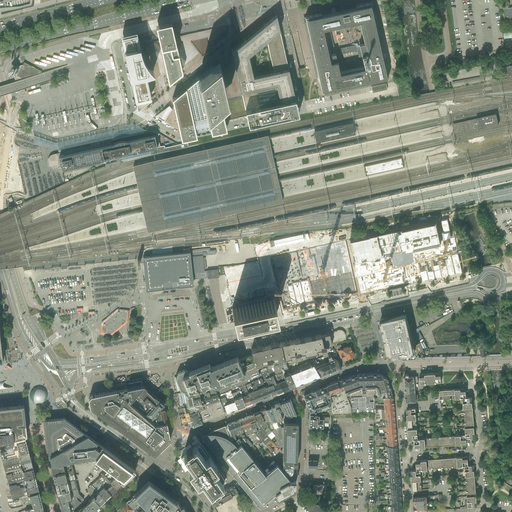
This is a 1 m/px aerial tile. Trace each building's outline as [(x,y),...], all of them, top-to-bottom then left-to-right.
[(321,13),(320,13),(306,16),(305,16),(305,17),(307,24),(307,23),(308,26),(307,26),(307,27),(308,27),(309,32),(309,33),(309,32),(310,37),(309,37),(318,77),(319,77),(319,78),(320,83),(321,89),(322,92),(334,89),(334,90),(343,88),(343,87),(388,77),(372,2),(371,2),(356,5),(356,7),(353,8),(344,6),(343,6),(343,7),(342,8),(343,8),(343,9),(343,10),(321,15),(321,13)] [(511,7),(503,8),(503,9),(504,20),(505,20),(511,19),(511,7)] [(276,14),(124,49),(137,109),(146,114),(176,132),(195,127),(209,124),(296,105),(283,44),(276,14)] [(13,73),(18,89),(19,92),(19,93),(20,94),(21,94),(22,95),(23,95),(24,94),(25,93),(25,92),(25,91),(24,88),(23,83),(21,79),(41,73),(42,71),(26,63),(24,62),(22,65),(17,66),(17,65),(16,67),(16,66),(15,66),(14,67),(13,67),(13,68),(13,69),(13,70),(14,71),(13,73)] [(386,83),(371,87),(372,92),(372,93),(387,89),(386,84),(386,83)] [(476,118),(452,124),(454,134),(478,129),(498,124),(496,114),(476,118)] [(315,137),(316,142),(355,134),(354,128),(352,123),(314,131),(315,137)] [(47,161),(47,162),(48,162),(48,163),(48,164),(48,165),(49,165),(49,166),(50,166),(50,167),(51,167),(51,168),(52,168),(53,168),(54,168),(55,168),(56,168),(59,168),(60,169),(104,160),(105,166),(106,167),(132,161),(133,166),(134,167),(148,230),(148,232),(152,251),(142,252),(142,253),(141,253),(134,253),(134,254),(118,256),(118,259),(118,261),(119,261),(118,261),(126,260),(127,260),(135,259),(135,260),(135,259),(143,258),(144,266),(144,271),(145,277),(143,277),(143,281),(145,281),(145,283),(146,288),(155,287),(184,284),(193,283),(192,279),(202,278),(208,278),(207,271),(204,271),(204,269),(206,269),(205,257),(202,258),(202,255),(192,256),(191,253),(189,253),(189,248),(188,244),(188,243),(188,242),(185,243),(181,225),(180,223),(166,160),(166,158),(165,153),(165,151),(166,151),(188,146),(187,143),(178,145),(165,148),(164,146),(160,147),(158,139),(158,136),(158,135),(159,134),(159,133),(153,130),(151,129),(149,130),(140,132),(126,135),(123,136),(122,136),(111,138),(111,137),(100,140),(89,142),(89,143),(90,146),(79,148),(62,152),(62,151),(61,151),(60,151),(60,152),(58,153),(55,153),(54,154),(52,154),(51,155),(50,155),(50,156),(49,156),(49,157),(48,157),(48,158),(48,159),(48,160),(47,160),(47,161)] [(268,135),(166,158),(166,160),(180,223),(181,225),(283,202),(282,201),(268,137),(268,135)] [(401,158),(364,166),(366,175),(403,167),(401,158)] [(440,218),(351,239),(356,261),(359,260),(362,275),(358,276),(362,293),(465,270),(461,252),(396,267),(393,253),(445,241),(440,218)] [(304,236),(271,242),(272,248),(305,242),(304,236)] [(188,243),(188,244),(189,248),(229,244),(229,240),(228,240),(227,240),(227,239),(188,243)] [(343,243),(273,258),(285,311),(355,296),(343,243)] [(118,256),(64,262),(67,264),(90,262),(103,260),(110,260),(118,259),(118,256)] [(231,308),(235,322),(277,313),(274,299),(274,298),(232,308),(231,308)] [(118,309),(102,321),(101,334),(112,334),(127,323),(127,319),(128,319),(129,309),(118,309)] [(406,312),(378,318),(381,330),(383,330),(383,333),(385,341),(385,343),(389,358),(389,359),(417,353),(415,344),(413,337),(411,337),(411,335),(410,332),(408,322),(406,314),(406,312)] [(307,337),(310,351),(312,351),(316,350),(316,349),(321,348),(321,350),(326,349),(326,345),(331,344),(331,343),(337,342),(340,341),(341,340),(342,340),(343,339),(344,338),(344,337),(345,336),(345,335),(345,334),(344,333),(344,332),(343,332),(343,331),(342,331),(341,330),(340,330),(339,330),(338,330),(333,332),(333,333),(326,335),(326,333),(321,334),(320,333),(307,337)] [(281,342),(281,343),(283,355),(282,355),(284,357),(290,356),(289,353),(294,352),(295,356),(300,355),(299,353),(304,352),(304,353),(309,352),(309,353),(310,353),(311,353),(311,352),(312,352),(312,351),(310,351),(307,337),(281,342)] [(261,347),(251,350),(252,355),(252,356),(253,355),(253,358),(254,361),(255,361),(257,368),(285,362),(284,357),(282,355),(283,355),(281,343),(280,343),(280,344),(279,344),(279,343),(277,344),(276,344),(274,344),(271,345),(269,346),(269,345),(268,346),(266,346),(261,347)] [(343,359),(345,360),(347,359),(347,357),(353,355),(355,354),(353,350),(352,351),(350,345),(347,346),(343,347),(343,348),(342,349),(340,345),(337,346),(338,350),(340,358),(342,357),(343,359)] [(178,372),(175,378),(180,390),(184,391),(184,392),(180,393),(182,403),(186,403),(187,407),(188,407),(202,403),(219,398),(214,385),(216,384),(220,392),(244,383),(244,385),(245,384),(250,382),(253,381),(251,378),(259,374),(258,370),(257,368),(255,361),(254,361),(253,358),(252,356),(252,355),(250,354),(240,358),(237,357),(236,356),(212,366),(207,364),(189,371),(184,369),(178,372)] [(328,357),(328,362),(332,371),(333,371),(336,369),(336,370),(337,370),(337,369),(338,369),(341,368),(337,358),(335,359),(334,358),(332,359),(331,356),(328,357)] [(312,361),(289,369),(295,385),(319,376),(315,367),(312,361)] [(328,362),(315,367),(319,376),(321,375),(324,374),(324,375),(324,374),(326,374),(329,372),(332,371),(328,362)] [(288,369),(286,363),(279,364),(288,388),(295,385),(289,369),(288,369)] [(279,364),(272,366),(274,370),(282,390),(288,388),(279,364)] [(274,370),(273,371),(271,366),(266,367),(276,393),(282,390),(274,370)] [(258,370),(259,374),(260,374),(269,396),(276,393),(266,367),(258,370)] [(357,373),(340,379),(345,394),(350,393),(349,390),(359,386),(361,386),(361,394),(365,394),(365,391),(367,391),(367,386),(375,386),(376,386),(377,391),(376,392),(390,388),(387,378),(379,372),(357,373)] [(431,382),(430,373),(420,374),(420,383),(431,382)] [(251,378),(253,381),(250,382),(245,384),(252,402),(261,399),(269,396),(260,374),(259,374),(251,378)] [(404,375),(405,385),(414,384),(416,383),(416,382),(418,381),(418,376),(414,376),(409,376),(409,374),(404,375)] [(326,385),(326,386),(330,395),(331,404),(331,414),(351,414),(351,408),(345,394),(340,379),(339,380),(338,380),(328,384),(327,384),(326,384),(326,385)] [(141,381),(126,384),(128,394),(123,396),(129,401),(144,385),(142,384),(142,385),(141,381)] [(117,386),(118,390),(120,400),(123,396),(128,394),(126,384),(117,386)] [(252,402),(245,384),(244,385),(238,387),(239,389),(239,390),(245,405),(252,402)] [(414,384),(405,385),(405,388),(405,390),(405,391),(405,393),(415,392),(415,389),(416,389),(416,386),(415,386),(414,384)] [(129,401),(145,414),(158,399),(158,398),(153,394),(152,393),(148,390),(148,389),(144,385),(129,401)] [(33,389),(32,389),(31,390),(30,392),(30,393),(29,395),(29,396),(30,398),(33,400),(33,401),(34,403),(35,404),(37,404),(38,404),(39,404),(42,404),(44,403),(45,402),(46,400),(47,399),(47,397),(48,396),(47,394),(47,392),(46,391),(46,390),(44,388),(43,387),(42,387),(41,387),(40,386),(39,386),(38,386),(36,388),(36,389),(33,389)] [(310,411),(318,409),(331,404),(330,395),(326,386),(320,388),(320,387),(310,391),(310,392),(303,395),(310,411)] [(390,388),(376,392),(376,394),(377,397),(392,396),(391,391),(390,390),(390,388)] [(110,391),(92,395),(91,395),(90,395),(90,396),(89,397),(89,398),(89,399),(90,407),(92,409),(94,410),(127,434),(130,437),(131,437),(134,439),(154,455),(170,439),(167,422),(156,424),(150,419),(145,414),(129,401),(123,396),(120,400),(118,390),(118,389),(110,391)] [(227,412),(237,408),(234,398),(232,393),(231,390),(219,395),(223,405),(224,404),(227,412)] [(237,408),(245,405),(239,390),(232,393),(234,398),(237,408)] [(415,392),(405,393),(406,396),(406,398),(406,402),(415,401),(416,401),(417,400),(417,399),(417,396),(417,394),(415,394),(415,392)] [(145,414),(150,419),(163,404),(163,403),(158,399),(145,414)] [(203,408),(188,413),(189,413),(189,414),(189,417),(190,421),(191,423),(191,424),(191,425),(192,425),(193,425),(194,425),(196,424),(198,423),(201,422),(225,413),(220,399),(205,404),(206,407),(204,408),(203,408)] [(271,406),(271,407),(277,420),(285,417),(296,414),(290,399),(271,406)] [(0,441),(4,441),(5,441),(14,439),(13,436),(13,435),(12,425),(26,424),(26,423),(24,402),(0,404),(0,441)] [(188,412),(188,413),(203,408),(202,403),(188,407),(187,407),(184,408),(186,413),(188,412)] [(167,422),(163,404),(150,419),(156,424),(167,422)] [(271,407),(265,409),(269,417),(274,428),(280,439),(283,444),(283,455),(282,455),(282,464),(284,464),(292,464),(293,464),(295,464),(297,464),(297,455),(297,425),(297,421),(296,421),(295,421),(294,421),(283,420),(283,421),(283,426),(283,427),(280,427),(280,425),(279,425),(277,420),(271,407)] [(265,408),(260,411),(263,419),(269,427),(271,429),(274,428),(269,417),(265,409),(265,408)] [(329,422),(329,416),(326,416),(324,416),(321,416),(321,417),(318,417),(319,411),(318,409),(310,411),(310,415),(309,427),(316,427),(316,430),(321,430),(321,427),(322,427),(322,422),(329,422)] [(260,411),(253,413),(258,424),(266,433),(271,429),(269,427),(263,419),(260,411)] [(266,433),(258,424),(253,413),(248,415),(254,432),(260,439),(264,444),(270,439),(266,433)] [(393,414),(375,415),(375,427),(376,427),(378,427),(394,426),(394,423),(395,422),(394,417),(394,416),(393,414)] [(248,415),(233,421),(237,432),(239,438),(243,442),(256,459),(263,456),(253,445),(260,439),(254,432),(248,415)] [(64,417),(45,419),(45,424),(45,427),(47,439),(47,440),(47,441),(48,451),(49,451),(50,457),(49,458),(51,465),(70,460),(75,459),(82,458),(84,458),(87,457),(90,457),(93,456),(94,457),(94,456),(96,454),(96,453),(102,445),(97,441),(96,441),(74,425),(68,420),(64,417)] [(233,421),(226,424),(232,439),(235,438),(234,433),(237,432),(233,421)] [(26,424),(12,425),(13,435),(13,436),(14,439),(27,436),(26,426),(26,425),(25,424),(26,424)] [(208,433),(205,437),(213,443),(212,444),(212,445),(213,446),(213,447),(212,448),(220,457),(229,468),(261,506),(277,497),(275,492),(290,479),(284,472),(281,468),(277,463),(276,464),(267,471),(265,468),(264,467),(260,462),(257,464),(241,444),(236,448),(230,440),(232,439),(226,424),(220,426),(210,430),(210,431),(211,432),(208,433)] [(409,439),(414,439),(420,439),(421,447),(425,447),(425,438),(420,438),(420,433),(417,433),(408,434),(409,439)] [(14,439),(5,441),(6,448),(15,445),(29,442),(28,442),(28,439),(27,436),(14,439)] [(1,452),(2,458),(31,451),(29,442),(15,445),(6,448),(7,450),(1,452)] [(216,468),(218,467),(201,444),(200,444),(199,444),(196,446),(195,444),(193,446),(193,447),(192,447),(180,456),(180,458),(184,464),(185,463),(186,463),(184,464),(188,469),(189,468),(188,470),(192,475),(197,482),(198,481),(206,493),(209,491),(210,492),(214,489),(214,490),(220,486),(219,485),(223,483),(222,482),(225,480),(216,468)] [(105,448),(102,445),(96,453),(96,454),(94,456),(94,457),(97,459),(109,468),(117,456),(105,448)] [(33,459),(31,451),(2,458),(4,466),(33,459)] [(125,462),(117,456),(109,468),(116,475),(125,462)] [(4,466),(6,474),(35,466),(33,459),(4,466)] [(308,460),(308,467),(309,467),(317,467),(317,460),(309,460),(309,459),(308,459),(308,460)] [(51,465),(53,474),(72,469),(70,460),(51,465)] [(135,470),(125,462),(116,475),(123,482),(135,470)] [(6,474),(8,481),(37,474),(35,466),(6,474)] [(109,468),(103,473),(113,483),(112,483),(117,488),(123,482),(116,475),(109,468)] [(53,474),(58,492),(77,487),(72,469),(53,474)] [(103,473),(97,479),(111,493),(117,488),(112,483),(113,483),(103,473)] [(8,481),(10,489),(35,483),(39,482),(37,474),(8,481)] [(97,479),(92,484),(105,499),(111,493),(97,479)] [(168,511),(177,501),(148,479),(133,494),(143,504),(152,511),(168,511)] [(275,492),(277,497),(294,489),(293,487),(294,486),(295,486),(295,480),(293,480),(290,479),(275,492)] [(41,490),(39,482),(35,483),(10,489),(12,498),(41,490)] [(324,493),(323,483),(314,483),(314,494),(324,493)] [(89,494),(93,497),(100,504),(105,499),(92,484),(88,488),(89,494)] [(219,494),(214,496),(209,499),(213,506),(222,501),(238,492),(234,485),(228,489),(219,494)] [(58,492),(60,501),(76,497),(79,494),(77,487),(58,492)] [(41,490),(12,498),(13,501),(22,499),(23,503),(31,502),(31,501),(32,501),(33,504),(34,507),(35,507),(37,506),(42,505),(42,506),(43,505),(45,504),(44,501),(43,498),(41,490)] [(145,511),(152,511),(143,504),(133,494),(130,497),(138,505),(145,511)] [(60,501),(62,511),(63,511),(73,510),(81,502),(76,497),(60,501)] [(93,497),(88,502),(95,509),(100,504),(93,497)] [(130,497),(127,501),(134,508),(138,511),(145,511),(138,505),(130,497)] [(310,498),(308,503),(311,504),(310,507),(320,511),(323,511),(327,506),(310,498)] [(138,511),(134,508),(127,501),(122,505),(129,511),(138,511)] [(177,501),(168,511),(186,511),(183,506),(180,507),(177,501)] [(88,502),(82,507),(86,511),(91,511),(95,509),(88,502)]
